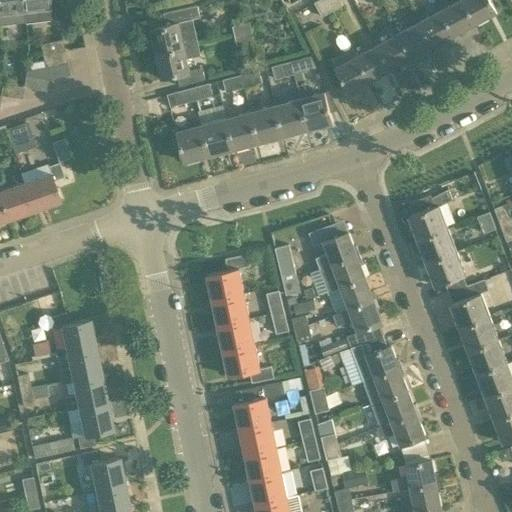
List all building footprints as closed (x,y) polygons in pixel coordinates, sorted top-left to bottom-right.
[(21,0),(0,0),(0,12),(22,10),(21,0)] [(21,0),(22,10),(24,22),(50,19),(47,0),(21,0)] [(322,16),(332,10),(326,0),(317,0),(314,2),(322,16)] [(326,0),(332,10),(343,5),(340,0),(326,0)] [(462,0),(458,0),(441,10),(454,34),(475,23),(462,0)] [(462,0),(475,23),(497,11),(490,0),(462,0)] [(198,43),(192,19),(199,17),(197,5),(163,13),(166,24),(150,27),(155,52),(198,43)] [(441,10),(420,21),(433,46),(454,34),(441,10)] [(420,21),(399,32),(412,57),(433,46),(420,21)] [(232,25),(235,35),(251,32),(249,22),(232,25)] [(251,32),(235,35),(237,45),(253,41),(251,32)] [(399,32),(378,44),(391,68),(412,57),(399,32)] [(29,62),(30,70),(66,63),(61,39),(39,43),(42,60),(29,62)] [(198,43),(155,52),(161,77),(177,73),(179,86),(205,79),(202,67),(189,70),(186,58),(200,55),(198,43)] [(378,44),(356,55),(370,80),(391,68),(378,44)] [(370,80),(356,55),(352,48),(331,59),(348,91),(370,80)] [(308,56),(290,61),(293,74),(311,69),(308,56)] [(275,78),(293,74),(290,61),(271,66),(275,78)] [(66,63),(30,70),(25,71),(25,75),(46,78),(68,74),(66,63)] [(240,74),(244,87),(262,82),(258,70),(240,74)] [(240,74),(223,79),(226,91),(244,87),(240,74)] [(45,90),(46,78),(25,75),(23,83),(25,87),(45,90)] [(1,82),(0,89),(0,93),(20,97),(22,87),(21,86),(1,82)] [(191,87),(195,100),(212,95),(209,83),(191,87)] [(297,91),(299,98),(307,129),(333,123),(325,92),(322,92),(320,85),(297,91)] [(195,100),(191,87),(167,94),(170,106),(195,100)] [(299,98),(275,105),(283,136),(307,129),(299,98)] [(275,105),(250,111),(258,142),(283,136),(275,105)] [(198,112),(201,124),(209,155),(234,148),(226,118),(222,106),(198,112)] [(250,111),(226,118),(234,148),(258,142),(250,111)] [(26,121),(5,128),(9,140),(30,133),(26,121)] [(184,161),(209,155),(201,124),(176,131),(184,161)] [(19,173),(22,182),(31,209),(58,200),(52,181),(63,177),(58,162),(47,166),(46,163),(19,173)] [(22,182),(0,190),(0,204),(5,219),(31,209),(22,182)] [(418,239),(447,229),(438,205),(452,200),(448,189),(431,199),(434,207),(409,216),(418,239)] [(494,208),(500,225),(511,220),(511,218),(506,204),(494,208)] [(490,213),(477,217),(479,221),(483,232),(484,233),(496,228),(490,213)] [(323,267),(356,254),(343,219),(337,221),(316,229),(312,231),(311,236),(313,240),(316,242),(320,242),(323,241),(328,255),(320,258),(323,267)] [(511,220),(500,225),(506,241),(511,238),(511,220)] [(479,221),(470,225),(474,235),(483,232),(479,221)] [(418,239),(427,263),(456,252),(447,229),(418,239)] [(444,283),(447,292),(466,285),(463,276),(465,276),(456,252),(427,263),(435,286),(444,283)] [(212,299),(244,292),(239,267),(250,264),(247,254),(226,259),(228,269),(206,273),(212,299)] [(328,291),(340,286),(365,277),(356,254),(323,267),(319,268),(328,291)] [(280,271),(283,283),(297,279),(294,268),(280,271)] [(485,279),(489,287),(494,285),(491,276),(485,279)] [(340,286),(348,308),(374,299),(365,277),(340,286)] [(283,283),(286,294),(300,291),(297,279),(283,283)] [(451,304),(460,327),(488,317),(498,313),(489,289),(488,289),(484,279),(466,285),(447,292),(451,304)] [(283,310),(278,290),(266,293),(271,313),(283,310)] [(212,299),(217,324),(249,317),(244,292),(212,299)] [(295,296),(287,299),(289,305),(297,302),(295,296)] [(346,336),(351,347),(385,334),(380,323),(382,322),(374,299),(348,308),(332,314),(336,325),(352,319),(357,332),(346,336)] [(271,313),(276,333),(288,330),(283,310),(271,313)] [(66,352),(94,346),(88,318),(69,322),(65,312),(50,317),(53,326),(60,325),(66,352)] [(309,326),(306,315),(292,318),(294,330),(309,326)] [(217,324),(222,349),(255,342),(249,317),(217,324)] [(460,327),(468,350),(497,340),(488,317),(460,327)] [(294,330),(297,341),(311,337),(309,326),(294,330)] [(385,334),(351,347),(364,381),(400,367),(391,345),(389,346),(385,334)] [(330,337),(319,341),(320,346),(323,355),(347,346),(344,337),(332,342),(330,337)] [(34,355),(30,356),(31,359),(56,354),(55,350),(50,351),(48,340),(32,343),(34,355)] [(468,350),(477,374),(506,363),(497,340),(468,350)] [(260,368),(255,342),(222,349),(228,375),(249,370),(251,382),(273,377),(271,366),(260,368)] [(72,380),(100,374),(94,346),(66,352),(69,365),(57,368),(60,381),(72,378),(72,380)] [(477,374),(486,397),(511,386),(511,379),(506,363),(477,374)] [(364,381),(372,403),(408,390),(400,367),(364,381)] [(19,391),(30,389),(30,388),(27,373),(16,375),(19,391)] [(100,374),(72,380),(75,393),(63,396),(66,409),(78,406),(78,407),(106,401),(100,374)] [(239,428),(271,421),(286,418),(283,404),(279,405),(276,395),(285,393),(282,380),(252,387),(255,398),(234,402),(239,428)] [(46,385),(30,388),(30,389),(19,391),(22,406),(34,403),(32,399),(48,395),(46,385)] [(309,390),(312,401),(326,398),(325,395),(326,395),(324,386),(309,390)] [(511,386),(486,397),(495,420),(511,413),(511,386)] [(372,403),(381,426),(417,412),(408,390),(372,403)] [(326,398),(312,401),(315,413),(329,410),(326,395),(325,395),(326,398)] [(112,429),(106,401),(78,407),(84,434),(76,436),(79,448),(94,444),(92,433),(112,429)] [(417,412),(381,426),(378,427),(381,437),(395,432),(400,445),(425,435),(417,412)] [(511,439),(511,413),(495,420),(503,443),(511,439)] [(302,441),(315,438),(310,418),(297,421),(302,441)] [(239,428),(244,453),(277,446),(271,421),(239,428)] [(321,437),(323,448),(337,445),(337,442),(335,433),(321,437)] [(74,449),(72,437),(55,441),(58,452),(74,449)] [(320,458),(315,438),(302,441),(307,461),(320,458)] [(337,445),(323,448),(326,460),(341,456),(337,442),(337,445)] [(244,453),(250,478),(282,471),(277,446),(244,453)] [(508,447),(498,450),(501,458),(504,459),(511,456),(508,447)] [(95,490),(123,484),(117,457),(98,461),(96,450),(80,453),(82,464),(89,463),(95,490)] [(394,490),(410,487),(436,482),(432,458),(405,464),(407,477),(392,480),(394,490)] [(315,490),(328,487),(322,467),(310,470),(315,490)] [(363,467),(341,472),(342,476),(344,486),(366,481),(363,467)] [(250,478),(255,503),(287,496),(282,471),(250,478)] [(35,492),(32,477),(21,479),(24,495),(35,492)] [(410,487),(414,511),(441,506),(436,482),(410,487)] [(95,490),(99,511),(127,511),(129,511),(123,484),(95,490)] [(337,502),(351,499),(349,487),(334,490),(337,502)] [(24,495),(27,510),(38,507),(35,492),(24,495)] [(301,511),(298,494),(287,496),(255,503),(256,511),(301,511)] [(337,502),(339,511),(355,511),(354,510),(351,499),(337,502)]
